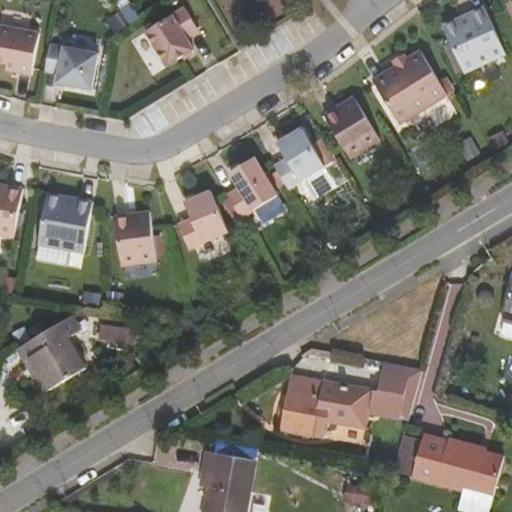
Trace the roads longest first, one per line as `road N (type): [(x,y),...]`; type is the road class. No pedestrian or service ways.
road 1 (residential): [(0,505),(511,196)]
road 2 (residential): [(0,115),(140,150),(203,129),(378,0)]
road 3 (unknown): [(424,412),(468,223)]
